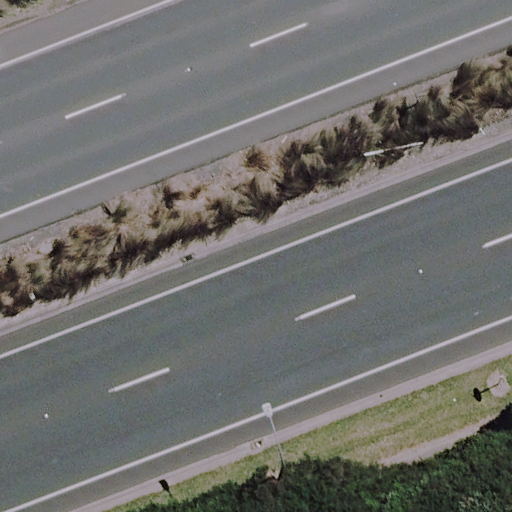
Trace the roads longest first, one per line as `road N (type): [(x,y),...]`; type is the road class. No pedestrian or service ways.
road 1 (primary): [(511,252),(0,451)]
road 2 (primary): [(0,127),(334,0)]
